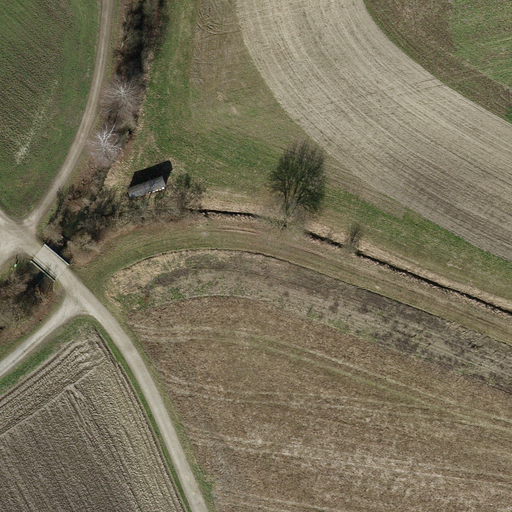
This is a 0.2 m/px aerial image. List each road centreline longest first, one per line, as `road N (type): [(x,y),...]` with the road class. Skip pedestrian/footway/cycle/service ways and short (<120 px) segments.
road 1 (track): [(16,237),(113,326),(155,398),(202,511)]
road 2 (track): [(109,0),(98,89),(79,150),(16,237)]
